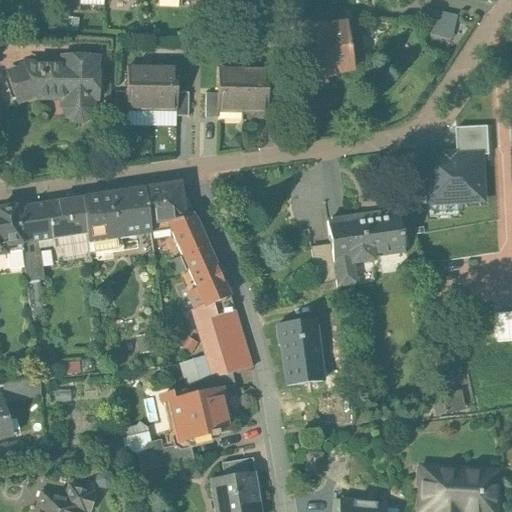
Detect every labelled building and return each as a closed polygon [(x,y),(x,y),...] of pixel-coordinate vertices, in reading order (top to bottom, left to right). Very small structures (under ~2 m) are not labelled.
[(458,12),(460,0),(433,0),(432,7),(458,12)] [(431,10),(428,34),(453,37),(456,12),(431,10)] [(323,29),(323,28),(300,31),(302,44),(293,45),(296,63),(305,62),(307,80),(312,79),(313,88),(327,85),(326,77),(331,76),(330,73),(352,70),(345,26),(323,29)] [(96,58),(64,58),(64,66),(27,66),(28,68),(9,75),(18,101),(37,95),(38,98),(66,98),(65,110),(66,113),(67,116),(69,119),(72,121),(75,121),(78,122),(81,121),(84,120),(86,119),(88,116),(90,113),(90,111),(90,98),(95,98),(96,58)] [(152,68),(128,68),(127,93),(127,111),(151,111),(152,68)] [(177,69),(152,68),(152,111),(176,111),(177,93),(177,69)] [(243,70),(218,69),(218,94),(217,112),(242,113),(243,70)] [(268,71),(243,70),(242,113),(267,113),(267,95),(268,71)] [(127,93),(115,92),(115,116),(127,116),(127,111),(127,93)] [(188,94),(177,93),(176,111),(176,117),(188,118),(188,94)] [(218,94),(206,94),(205,118),(217,118),(217,112),(218,94)] [(279,96),(267,95),(267,113),(267,119),(278,120),(279,96)] [(484,151),(484,155),(489,155),(487,127),(456,129),(458,153),(484,151)] [(450,153),(423,155),(426,206),(487,203),(484,155),(484,151),(458,153),(450,153)] [(179,184),(144,189),(149,225),(167,221),(192,215),(187,200),(182,201),(179,184)] [(144,189),(81,199),(86,234),(87,238),(115,234),(116,240),(136,237),(135,231),(150,229),(149,225),(144,189)] [(81,199),(16,208),(22,244),(37,242),(86,234),(81,199)] [(16,208),(0,210),(0,255),(6,254),(5,247),(20,244),(22,244),(16,208)] [(229,296),(192,215),(167,221),(184,254),(210,305),(214,303),(229,296)] [(399,217),(372,221),(371,215),(327,222),(330,245),(335,280),(336,289),(356,285),(353,264),(372,261),(371,255),(404,250),(399,217)] [(22,244),(20,244),(26,283),(34,281),(43,280),(37,242),(22,244)] [(330,245),(310,248),(316,286),(335,280),(330,245)] [(34,281),(26,283),(29,309),(38,307),(34,281)] [(229,296),(214,303),(216,307),(202,313),(212,360),(245,350),(229,296)] [(322,309),(298,312),(299,324),(313,322),(313,323),(323,322),(322,309)] [(511,341),(511,313),(496,315),(498,342),(511,341)] [(299,324),(277,327),(279,344),(282,344),(288,385),(321,381),(318,360),(313,323),(313,322),(299,324)] [(323,322),(313,323),(318,360),(328,359),(323,322)] [(245,350),(212,360),(216,374),(250,364),(245,350)] [(181,365),(186,382),(212,374),(207,357),(181,365)] [(216,378),(202,381),(205,393),(220,390),(216,378)] [(205,393),(171,402),(181,443),(189,441),(209,436),(210,439),(218,437),(217,434),(229,431),(220,390),(205,393)] [(458,392),(442,395),(446,414),(462,411),(458,392)] [(442,395),(433,397),(436,416),(446,414),(442,395)] [(1,397),(0,397),(0,438),(21,433),(16,417),(7,419),(1,397)] [(80,440),(66,443),(71,457),(84,452),(80,440)] [(148,444),(137,456),(141,472),(167,466),(162,447),(161,441),(148,444)] [(181,443),(162,447),(167,466),(193,460),(189,441),(181,443)] [(7,444),(0,445),(0,458),(11,456),(7,444)] [(312,454),(311,454),(309,455),(307,457),(306,459),(305,468),(306,471),(308,473),(310,474),(319,475),(321,455),(312,454)] [(245,460),(221,464),(224,479),(248,475),(245,460)] [(462,473),(422,470),(419,511),(493,511),(495,483),(461,481),(462,473)] [(224,479),(212,481),(217,511),(257,511),(252,474),(248,475),(224,479)] [(66,500),(40,494),(34,511),(83,511),(84,511),(85,511),(89,511),(94,498),(88,496),(88,494),(86,493),(71,489),(69,489),(66,500)] [(383,511),(384,506),(334,501),(332,511),(383,511)]
